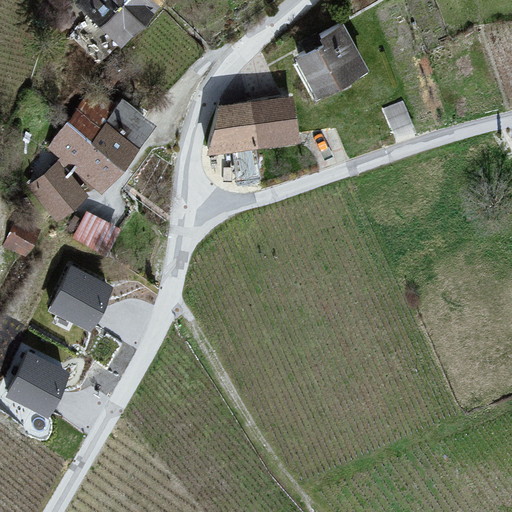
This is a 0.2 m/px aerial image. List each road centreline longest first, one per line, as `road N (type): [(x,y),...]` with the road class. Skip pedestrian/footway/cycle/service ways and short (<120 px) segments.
road 1 (unclassified): [(180,223),(511,123)]
road 2 (unclassified): [(55,511),(149,351),(172,291),(180,223)]
road 3 (residential): [(180,223),(206,93),(241,48),(304,0)]
